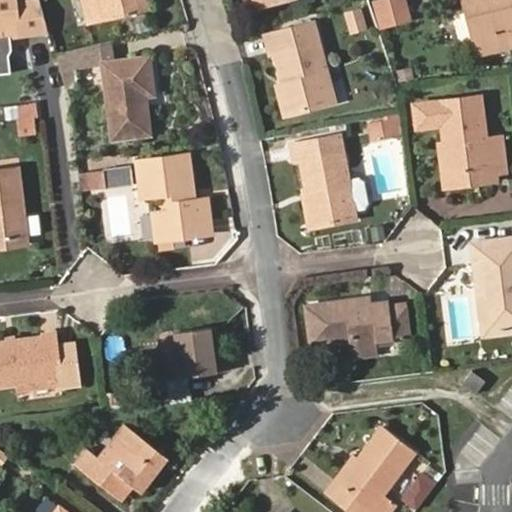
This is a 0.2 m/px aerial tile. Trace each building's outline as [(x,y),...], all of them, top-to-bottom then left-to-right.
[(0,0),(0,31),(19,29),(56,25),(48,0),(0,0)] [(147,0),(91,0),(96,20),(149,6),(147,0)] [(406,0),(376,0),(373,1),(381,25),(411,17),(406,0)] [(511,0),(475,0),(489,52),(511,46),(511,45),(510,37),(511,36),(511,0)] [(361,6),(346,10),(353,31),(368,27),(361,6)] [(272,35),(277,52),(285,50),(299,112),(344,100),(324,21),(272,35)] [(164,89),(160,53),(125,57),(117,37),(63,50),(68,68),(112,58),(122,133),(160,130),(155,89),(164,89)] [(496,170),(497,177),(511,175),(511,156),(510,138),(493,141),(487,97),(448,102),(421,105),(424,130),(450,127),(452,144),(456,176),(496,170)] [(37,134),(35,116),(18,118),(20,137),(37,134)] [(409,132),(408,118),(393,121),(396,135),(409,132)] [(379,123),(382,137),(396,135),(393,121),(379,123)] [(376,138),(382,137),(379,123),(373,124),(376,138)] [(307,157),(312,189),(318,225),(358,218),(357,209),(352,179),(345,133),(296,142),(299,158),(307,157)] [(498,183),(497,177),(496,170),(456,176),(452,144),(444,145),(450,190),(498,183)] [(214,198),(204,199),(199,200),(197,190),(202,188),(197,153),(144,160),(149,196),(170,193),(172,206),(160,208),(165,243),(180,241),(220,236),(214,198)] [(134,180),(132,162),(109,165),(111,182),(134,180)] [(111,182),(109,165),(96,167),(98,185),(111,182)] [(0,237),(33,234),(25,166),(0,168),(0,237)] [(362,177),(352,179),(357,209),(366,207),(371,202),(368,182),(362,177)] [(318,225),(312,189),(304,190),(311,227),(318,225)] [(0,245),(34,241),(33,234),(0,237),(0,245)] [(180,241),(165,243),(167,253),(182,251),(180,241)] [(491,296),(496,334),(511,332),(511,242),(478,247),(484,298),(491,296)] [(379,338),(398,336),(416,333),(412,308),(396,310),(394,300),(376,302),(375,295),(313,301),(317,341),(352,337),(353,351),(380,348),(379,338)] [(489,335),(496,334),(491,296),(484,298),(489,335)] [(233,354),(227,355),(218,356),(215,326),(179,330),(184,373),(234,367),(233,354)] [(218,356),(227,355),(222,326),(215,326),(218,356)] [(65,348),(64,341),(63,333),(0,340),(0,384),(21,382),(68,376),(69,382),(69,386),(84,384),(80,346),(65,348)] [(399,346),(398,336),(379,338),(380,348),(399,346)] [(79,339),(64,341),(65,348),(80,346),(79,339)] [(475,371),(466,383),(479,393),(489,381),(475,371)] [(187,375),(167,378),(171,402),(191,399),(187,375)] [(22,387),(69,382),(68,376),(21,382),(22,387)] [(364,453),(343,480),(364,496),(355,509),(358,511),(385,511),(395,500),(383,490),(416,448),(387,424),(364,453)] [(78,463),(101,481),(111,467),(136,488),(144,494),(171,459),(127,426),(102,457),(90,448),(78,463)] [(0,445),(0,462),(3,464),(9,451),(0,445)] [(336,475),(343,480),(364,453),(358,447),(336,475)] [(111,467),(101,481),(125,500),(136,488),(111,467)]
